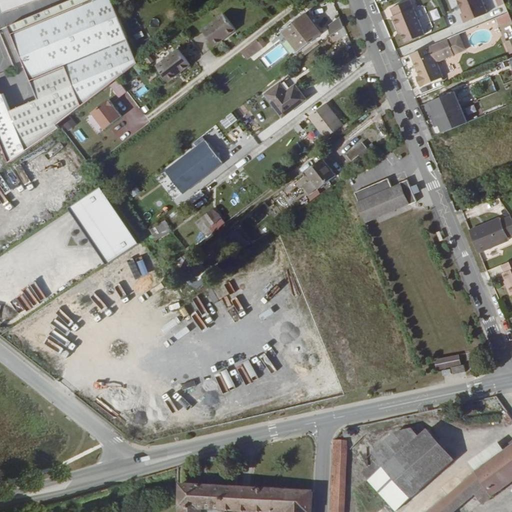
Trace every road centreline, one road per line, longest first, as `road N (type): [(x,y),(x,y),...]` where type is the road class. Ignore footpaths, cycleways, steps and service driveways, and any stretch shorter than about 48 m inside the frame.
road 1 (tertiary): [(511,380),(354,0)]
road 2 (tertiary): [(325,421),(121,469)]
road 3 (secondary): [(511,380),(325,421)]
road 4 (tertiary): [(0,352),(113,444),(121,469)]
road 5 (tertiary): [(121,469),(0,505)]
